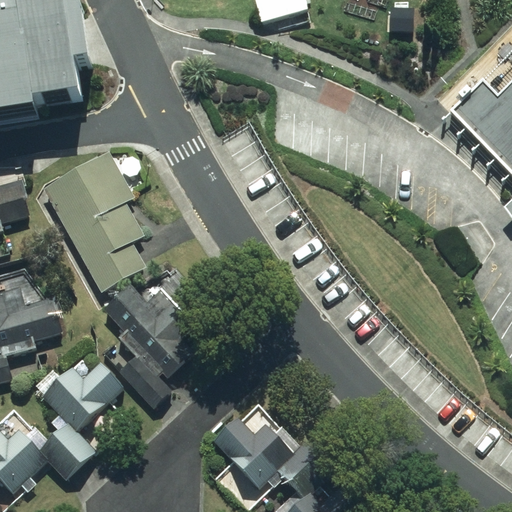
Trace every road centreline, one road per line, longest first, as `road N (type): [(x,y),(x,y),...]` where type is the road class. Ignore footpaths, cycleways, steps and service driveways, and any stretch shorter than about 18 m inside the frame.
road 1 (residential): [(134,47),(229,54),(358,105),(421,140),(488,208),(511,245)]
road 2 (residential): [(0,147),(173,119)]
road 3 (residential): [(304,320),(178,436)]
